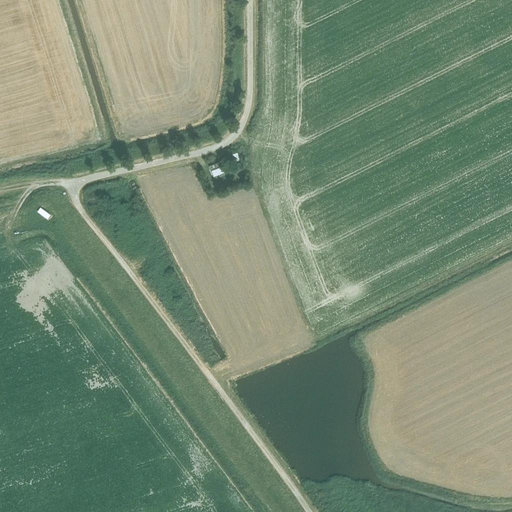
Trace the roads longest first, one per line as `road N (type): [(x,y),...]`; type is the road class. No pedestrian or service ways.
road 1 (track): [(293,490),(96,232),(74,189)]
road 2 (unclassified): [(74,189),(87,177),(223,147),(240,129),(249,106),(250,0)]
